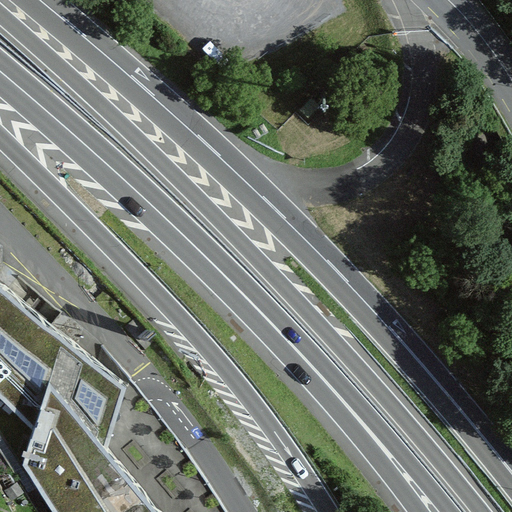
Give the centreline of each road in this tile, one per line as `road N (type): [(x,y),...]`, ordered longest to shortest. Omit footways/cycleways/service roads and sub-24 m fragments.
road 1 (motorway): [(481,511),(297,299),(0,9)]
road 2 (motorway): [(511,472),(287,220),(39,0)]
road 3 (motorway): [(0,136),(245,392),(328,511)]
road 4 (motorway): [(0,73),(141,197),(309,364)]
road 5 (motorway): [(309,364),(448,511)]
road 6 (motorway): [(309,364),(418,511)]
